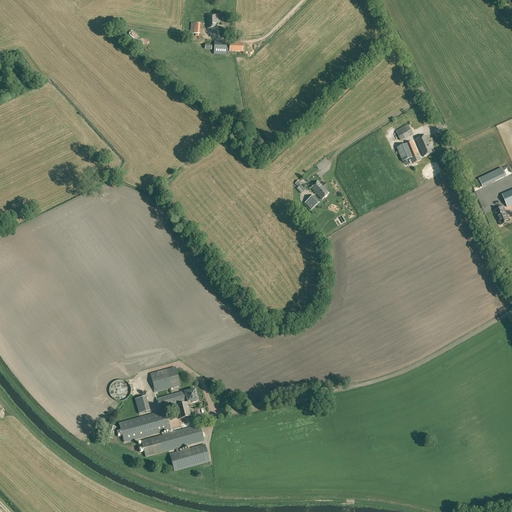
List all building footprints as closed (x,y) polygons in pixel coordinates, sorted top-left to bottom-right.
[(217,25),(218,25),(218,16),(207,16),(207,29),(217,29),(217,25)] [(200,24),(195,23),(191,23),(190,33),(194,33),(200,34),(200,24)] [(214,54),(226,55),(226,43),(214,42),(214,54)] [(242,52),(243,44),(230,43),(229,51),(242,52)] [(413,131),(401,136),(402,140),(415,135),(413,131)] [(429,143),(427,138),(426,136),(416,140),(421,150),(423,157),(435,152),(432,145),(431,146),(429,143)] [(397,148),(402,161),(402,162),(403,162),(411,159),(413,164),(421,160),(418,153),(417,153),(412,141),(397,148)] [(494,173),(479,180),(483,189),(498,181),(494,173)] [(318,182),(311,188),(322,200),(329,193),(318,182)] [(300,185),(296,189),(301,194),(305,190),(300,185)] [(511,205),(511,190),(502,195),(507,207),(511,205)] [(313,195),(306,202),(312,209),(319,202),(313,195)] [(501,225),(509,221),(504,207),(495,211),(501,225)] [(155,393),(181,386),(175,367),(150,374),(155,393)] [(200,384),(203,383),(204,389),(207,388),(205,375),(199,376),(200,384)] [(198,400),(195,388),(184,392),(184,391),(157,399),(159,408),(177,403),(178,405),(175,406),(179,419),(191,416),(187,403),(198,400)] [(137,398),(140,413),(152,411),(149,396),(137,398)] [(165,411),(156,414),(119,423),(121,431),(117,432),(118,437),(123,436),(125,442),(161,433),(170,430),(169,429),(169,428),(165,411)] [(113,439),(116,427),(110,425),(107,437),(113,439)] [(180,452),(179,448),(204,441),(200,425),(142,441),(147,457),(177,449),(178,452),(171,454),(175,471),(210,462),(205,445),(180,452)]
